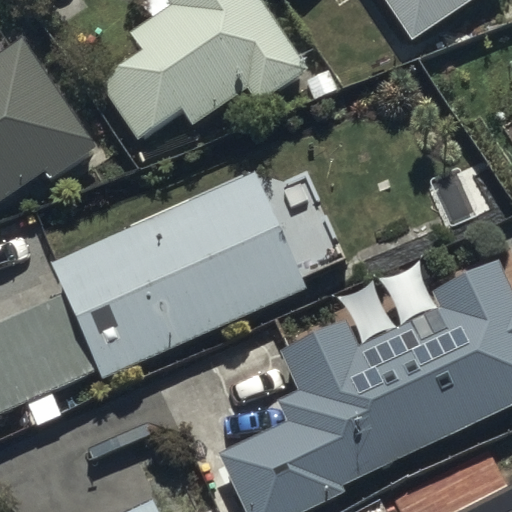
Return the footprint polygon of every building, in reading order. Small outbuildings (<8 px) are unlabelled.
[(262,0),(163,0),(171,11),(130,38),(143,58),(102,85),(141,145),(186,115),(195,129),(250,93),(259,107),(302,79),(319,104),(339,91),(327,72),(315,80),(262,0)] [(489,0),(383,0),(416,49),(489,0)] [(0,207),(47,176),(51,183),(99,150),(24,42),(0,58),(0,207)] [(0,418),(25,407),(34,428),(64,414),(55,395),(100,374),(106,387),(307,291),(303,284),(347,263),(306,175),(268,193),(260,177),(57,274),(69,299),(0,331),(0,418)] [(321,511),(350,499),(346,490),(511,412),(511,289),(501,266),(432,299),(439,315),(360,352),(347,324),(280,356),(298,396),(281,404),(290,425),(221,457),(224,463),(205,472),(216,496),(233,488),(244,511),(321,511)] [(159,511),(155,502),(133,511),(159,511)]
